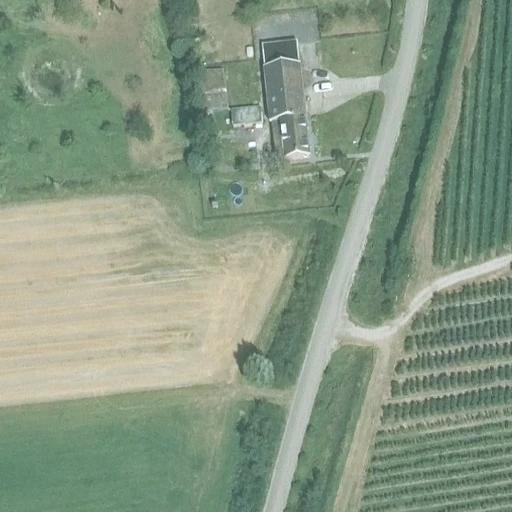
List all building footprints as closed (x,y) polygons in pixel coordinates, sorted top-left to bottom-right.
[(300,69),(299,69),(265,72),(270,125),(281,124),(283,147),(275,148),(276,162),(284,161),(310,159),(300,69)] [(222,71),(198,75),(203,113),(228,110),(222,71)] [(264,109),(231,112),(232,127),(265,124),(264,109)] [(213,119),(193,122),(195,133),(215,130),(213,119)] [(251,136),(222,140),(225,158),(253,155),(251,136)]
